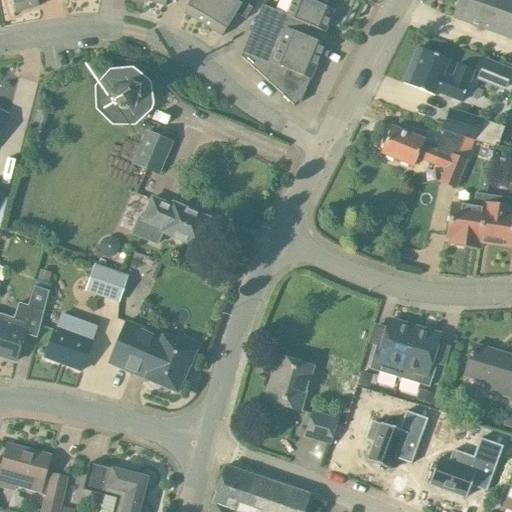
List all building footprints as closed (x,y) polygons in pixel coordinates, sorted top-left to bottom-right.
[(39,0),(14,0),(18,12),(41,5),(39,0)] [(190,0),(185,13),(204,24),(218,0),(190,0)] [(218,0),(204,24),(223,35),(237,13),(246,18),(253,7),(249,4),(251,0),(218,0)] [(280,0),(277,10),(288,14),(288,15),(311,25),(310,25),(325,32),(335,9),(314,1),(314,0),(280,0)] [(511,0),(459,0),(453,18),(511,37),(511,0)] [(306,35),(310,25),(311,25),(288,15),(288,14),(277,10),(263,4),(241,56),(294,105),(299,100),(301,102),(326,44),(306,35)] [(449,59),(419,47),(404,83),(435,95),(437,91),(462,101),(475,69),(459,62),(453,76),(444,73),(449,59)] [(511,67),(486,57),(478,78),(504,88),(511,69),(511,67)] [(131,82),(123,80),(114,83),(109,89),(107,98),(109,106),(115,111),(124,114),(131,112),(139,105),(140,96),(138,88),(131,82)] [(463,137),(465,138),(474,141),(497,148),(504,127),(481,120),(482,119),(449,108),(442,131),(444,131),(463,137)] [(0,133),(9,114),(0,109),(0,133)] [(417,157),(445,169),(451,153),(457,156),(465,138),(463,137),(444,131),(436,150),(422,144),(424,139),(393,126),(382,152),(413,166),(417,157)] [(173,142),(145,130),(131,164),(159,176),(173,142)] [(451,153),(445,169),(439,182),(456,189),(468,161),(457,156),(451,153)] [(480,247),(481,241),(480,241),(487,195),(477,193),(475,207),(453,204),(448,236),(452,236),(451,242),(452,242),(454,247),(463,248),(466,245),(480,247)] [(480,241),(481,241),(511,245),(511,242),(511,207),(511,202),(511,198),(487,195),(480,241)] [(152,198),(142,220),(139,219),(133,234),(159,245),(164,234),(198,249),(211,219),(173,203),(172,206),(152,198)] [(128,275),(94,263),(85,292),(118,303),(128,275)] [(41,270),(38,280),(47,282),(50,273),(41,270)] [(33,287),(51,292),(53,285),(35,280),(33,287)] [(0,356),(15,362),(24,334),(37,338),(51,292),(33,287),(27,306),(19,303),(14,319),(0,314),(0,356)] [(98,326),(61,313),(44,358),(81,371),(98,326)] [(416,326),(391,318),(382,346),(377,344),(372,359),(373,359),(370,368),(400,377),(416,326)] [(162,337),(126,322),(108,364),(148,381),(148,385),(149,388),(151,390),(154,391),(157,391),(160,390),(161,387),(178,394),(196,351),(163,337),(162,337)] [(440,334),(416,326),(400,377),(430,386),(433,377),(437,363),(432,361),(440,334)] [(362,346),(337,339),(328,369),(353,376),(362,346)] [(491,350),(475,344),(465,375),(493,384),(491,392),(511,398),(511,356),(500,352),(499,355),(491,352),(491,350)] [(313,364),(282,356),(276,378),(272,377),(265,400),(300,410),(313,364)] [(361,374),(357,385),(364,387),(368,376),(361,374)] [(420,391),(416,402),(430,406),(433,395),(420,391)] [(431,410),(428,419),(427,421),(439,426),(445,428),(450,415),(431,410)] [(338,419),(311,411),(303,438),(331,446),(338,419)] [(372,428),(366,444),(374,447),(367,467),(392,476),(396,464),(410,470),(426,424),(405,417),(398,436),(380,430),(380,431),(372,428)] [(349,425),(338,422),(335,431),(346,434),(349,425)] [(442,458),(433,483),(471,496),(475,485),(491,490),(507,445),(484,437),(477,456),(457,449),(452,462),(442,458)] [(15,486),(40,493),(50,457),(7,445),(0,473),(0,486),(14,491),(15,486)] [(139,511),(148,478),(90,463),(83,490),(116,499),(113,511),(139,511)] [(270,510),(268,511),(305,511),(311,496),(224,466),(219,485),(258,498),(256,506),(270,510)] [(258,498),(219,485),(211,511),(268,511),(270,510),(256,506),(258,498)] [(40,511),(60,511),(61,510),(63,500),(44,496),(40,511)]
